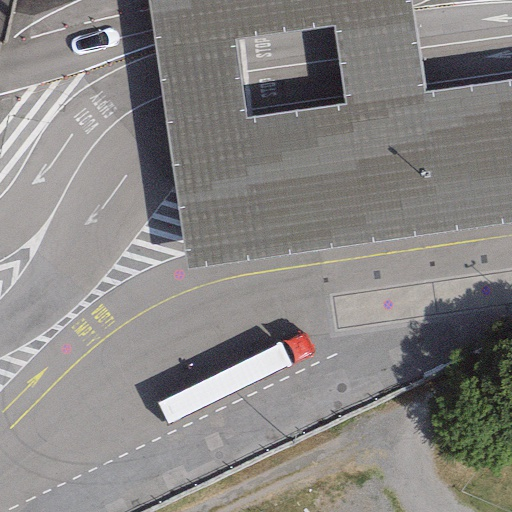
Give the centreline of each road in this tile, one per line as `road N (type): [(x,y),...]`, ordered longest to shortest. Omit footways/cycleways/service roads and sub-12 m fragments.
road 1 (track): [(219,511),(511,371)]
road 2 (primary): [(0,73),(243,0)]
road 3 (unknown): [(162,106),(261,0)]
